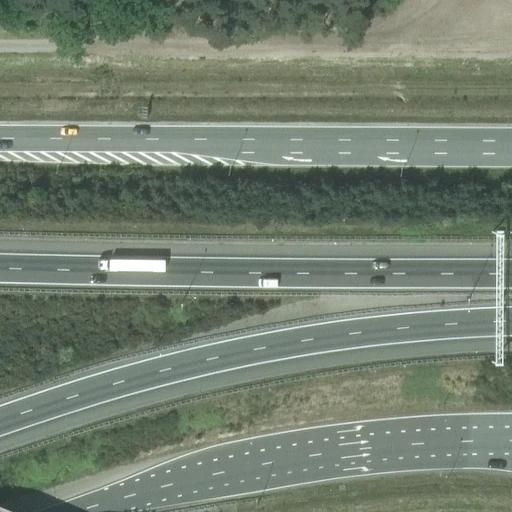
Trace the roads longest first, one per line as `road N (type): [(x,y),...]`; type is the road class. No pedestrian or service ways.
road 1 (motorway): [(0,427),(219,355),(422,325),(511,321)]
road 2 (trunk): [(511,146),(0,139)]
road 3 (motorway): [(511,274),(0,270)]
road 4 (trunk): [(76,511),(312,455),(511,442)]
